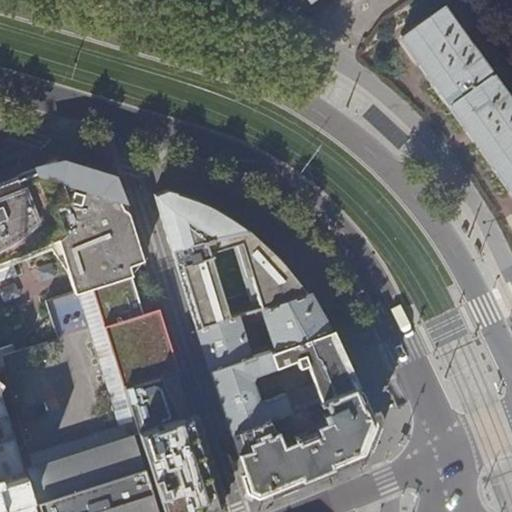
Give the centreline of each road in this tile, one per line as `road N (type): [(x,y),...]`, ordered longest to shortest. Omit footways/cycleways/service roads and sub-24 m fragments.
road 1 (primary): [(511,366),(451,246),(417,200),(326,117),(234,69),(4,0)]
road 2 (primary): [(117,117),(236,154),(328,217),(378,284),(448,454)]
road 3 (residential): [(117,117),(238,511)]
road 4 (secondary): [(448,454),(332,511)]
